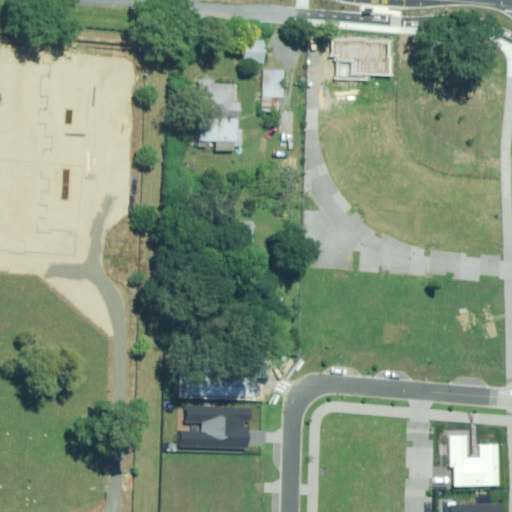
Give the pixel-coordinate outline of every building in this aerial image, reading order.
[(265,41),(243,40),(243,52),(264,53),(265,41)] [(286,88),(287,70),(265,69),(263,111),(281,112),(283,88),(286,88)] [(213,79),(197,79),(197,103),(204,103),(204,110),(238,111),(238,84),(213,84),(213,79)] [(237,120),(200,118),(198,149),(216,150),(242,151),(243,129),(237,129),(237,120)] [(254,223),(229,220),(226,244),(251,247),(254,223)] [(374,301),(388,280),(360,257),(358,252),(364,250),(361,235),(356,236),(353,224),(329,229),(338,275),(341,278),(336,284),(350,293),(354,287),(374,301)] [(419,281),(408,280),(407,312),(418,313),(419,281)] [(415,324),(363,323),(363,343),(414,345),(415,324)] [(250,409),(187,406),(186,423),(201,423),(200,433),(182,433),(181,446),(248,448),(249,429),(242,429),(242,421),(249,421),(250,409)] [(467,437),(449,437),(450,466),(456,466),(456,488),(499,487),(498,445),(480,445),(481,458),(468,458),(467,437)]
